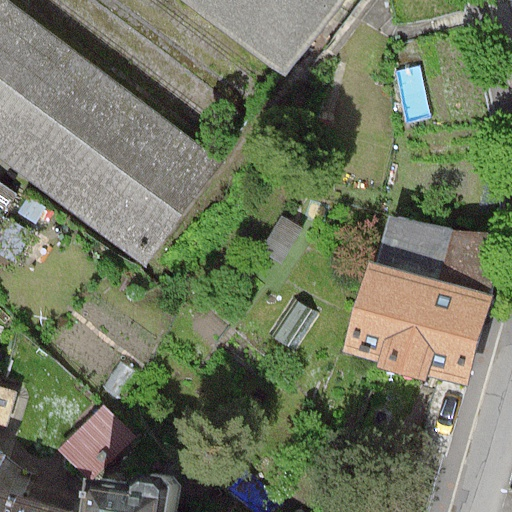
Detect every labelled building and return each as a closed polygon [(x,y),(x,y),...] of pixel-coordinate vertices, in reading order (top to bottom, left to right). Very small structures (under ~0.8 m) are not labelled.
[(191,0),(285,71),(338,0),(191,0)] [(0,149),(144,256),(214,162),(0,3),(0,149)] [(0,176),(0,232),(26,195),(0,176)] [(501,246),(391,216),(377,268),(369,266),(346,350),(382,360),(380,367),(424,379),(426,372),(464,382),(478,331),(487,298),(501,246)] [(0,420),(7,423),(17,388),(0,383),(0,420)] [(105,408),(63,449),(90,477),(132,436),(105,408)] [(175,511),(179,486),(172,479),(153,476),(145,479),(136,483),(89,479),(83,511),(175,511)] [(53,511),(0,495),(0,511),(53,511)]
